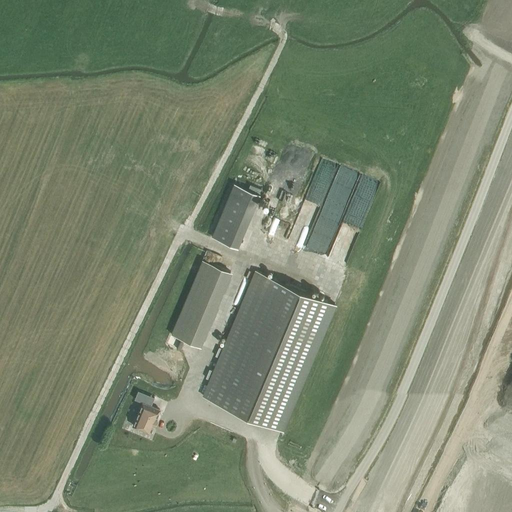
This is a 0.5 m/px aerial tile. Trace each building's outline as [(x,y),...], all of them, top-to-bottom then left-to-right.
[(301,205),(318,212),(336,166),(323,161),(322,165),(317,163),(301,205)] [(356,184),(347,211),(360,215),(372,181),(362,178),(360,185),(356,184)] [(212,236),(239,247),(262,194),(235,183),(212,236)] [(330,190),(319,222),(327,225),(332,211),(339,213),(346,193),(341,191),(340,194),(330,190)] [(278,227),(284,212),(277,209),(271,224),(278,227)] [(301,221),(305,223),(309,213),(305,211),(301,221)] [(207,228),(213,230),(218,217),(212,215),(207,228)] [(202,257),(170,334),(199,346),(231,270),(202,257)] [(336,305),(256,271),(202,398),(253,420),(256,423),(264,427),(269,426),(282,432),(336,305)] [(331,286),(335,280),(322,271),(318,277),(331,286)] [(143,402),(134,426),(151,433),(154,424),(155,424),(158,419),(157,418),(160,410),(148,404),(151,398),(140,394),(137,400),(143,402)]
